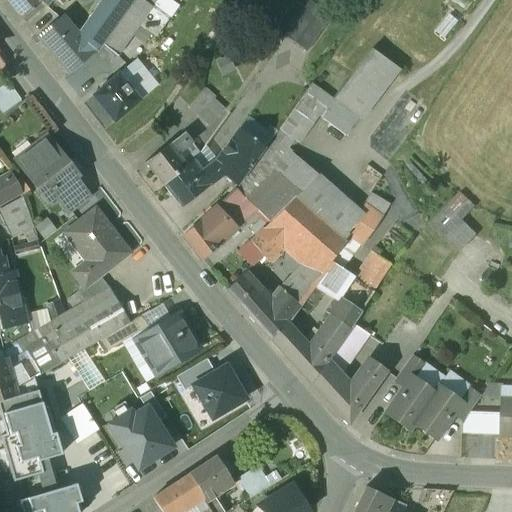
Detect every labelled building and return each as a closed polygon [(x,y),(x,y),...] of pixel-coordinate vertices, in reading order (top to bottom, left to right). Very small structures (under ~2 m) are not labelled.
[(17,0),(11,6),(22,19),(40,3),(41,2),(38,0),(17,0)] [(103,0),(78,36),(76,38),(94,52),(100,44),(130,0),(103,0)] [(141,0),(130,0),(100,44),(116,57),(139,25),(151,8),(148,6),(141,0)] [(286,11),(270,0),(264,0),(257,11),(276,25),(286,11)] [(307,3),(283,36),(305,51),(328,18),(307,3)] [(151,8),(139,25),(153,35),(165,17),(151,8)] [(78,36),(61,16),(37,37),(69,74),(94,52),(76,38),(78,36)] [(371,49),(332,100),(358,119),(397,68),(371,49)] [(134,75),(127,67),(118,74),(124,83),(134,75)] [(118,74),(117,74),(92,96),(113,122),(139,101),(139,100),(124,83),(118,74)] [(134,75),(124,83),(139,100),(148,93),(134,75)] [(7,83),(0,87),(0,110),(2,113),(20,100),(7,83)] [(332,100),(311,85),(298,102),(317,116),(344,136),(358,119),(332,100)] [(223,110),(203,90),(188,106),(208,126),(223,110)] [(298,102),(278,130),(293,141),(297,144),(317,116),(298,102)] [(238,185),(234,190),(256,210),(257,211),(269,223),(270,222),(298,193),(316,175),(287,150),(293,141),(278,130),(261,153),(238,185)] [(181,134),(145,163),(163,185),(186,167),(176,154),(189,144),(181,134)] [(235,134),(216,160),(201,173),(209,184),(222,173),(238,185),(261,153),(258,151),(254,142),(252,140),(253,139),(251,138),(250,139),(248,137),(238,136),(235,134)] [(44,138),(15,161),(50,205),(57,199),(76,184),(61,166),(64,164),(44,138)] [(199,139),(192,148),(198,156),(206,144),(199,139)] [(186,167),(163,185),(180,207),(209,184),(201,173),(192,162),(186,167)] [(358,212),(316,175),(298,193),(345,234),(359,212),(358,212)] [(7,177),(0,180),(0,202),(13,195),(7,177)] [(76,184),(57,199),(67,213),(87,198),(76,184)] [(256,210),(234,190),(215,208),(234,229),(256,210)] [(304,266),(282,291),(297,302),(311,286),(328,263),(339,249),(337,248),(345,234),(298,193),(270,222),(269,223),(250,242),(267,262),(282,246),(304,266)] [(389,205),(369,193),(364,204),(382,216),(389,205)] [(480,215),(458,194),(445,207),(467,228),(480,215)] [(22,197),(0,209),(0,219),(10,240),(33,228),(22,197)] [(364,204),(359,212),(345,234),(360,243),(382,216),(364,204)] [(467,228),(445,207),(428,225),(459,252),(475,235),(467,228)] [(215,208),(200,223),(183,237),(200,259),(234,229),(215,208)] [(109,238),(89,214),(62,235),(84,263),(70,274),(82,289),(83,290),(98,278),(129,254),(113,235),(109,238)] [(351,278),(328,263),(311,286),(321,292),(333,301),(325,314),(330,317),(346,329),(390,265),(371,251),(351,278)] [(0,273),(0,327),(22,323),(21,321),(10,271),(0,273)] [(246,274),(226,291),(236,302),(250,289),(263,302),(267,297),(246,274)] [(98,278),(83,290),(82,289),(77,293),(84,302),(108,289),(98,278)] [(84,302),(48,323),(55,335),(113,298),(108,289),(84,302)] [(263,302),(250,289),(236,302),(269,339),(282,324),(297,302),(282,291),(271,303),(267,297),(263,302)] [(55,335),(43,343),(50,355),(55,364),(56,363),(57,363),(100,339),(128,323),(114,298),(113,298),(55,335)] [(177,314),(134,340),(155,375),(198,349),(177,314)] [(128,323),(100,339),(107,350),(146,327),(139,316),(128,323)] [(307,348),(294,367),(309,383),(324,362),(343,334),(346,329),(330,317),(307,348)] [(22,323),(0,327),(0,345),(1,350),(30,333),(27,320),(21,321),(22,323)] [(48,323),(35,331),(43,343),(55,335),(48,323)] [(282,324),(269,339),(294,367),(307,348),(282,324)] [(351,332),(346,329),(343,334),(347,337),(351,332)] [(50,355),(33,366),(38,375),(55,364),(50,355)] [(410,357),(393,381),(402,388),(410,377),(413,379),(423,366),(410,357)] [(4,358),(0,359),(0,401),(15,397),(13,390),(8,371),(4,358)] [(28,359),(8,371),(13,390),(33,379),(38,375),(33,366),(28,359)] [(184,392),(192,387),(192,386),(214,373),(206,359),(197,365),(175,377),(184,392)] [(347,389),(333,410),(347,424),(384,370),(368,359),(347,389)] [(347,389),(324,362),(309,383),(323,399),(333,410),(347,389)] [(402,388),(385,413),(408,430),(412,424),(412,423),(433,394),(433,393),(442,380),(423,366),(413,379),(410,377),(402,388)] [(225,367),(214,373),(192,386),(192,387),(211,419),(245,400),(225,367)] [(433,394),(412,423),(412,424),(435,439),(453,414),(460,403),(458,401),(467,388),(447,373),(442,380),(433,393),(433,394)] [(37,390),(33,379),(13,390),(15,397),(37,390)] [(511,387),(502,387),(501,399),(511,399),(511,387)] [(467,388),(458,401),(460,403),(453,414),(463,422),(470,413),(481,397),(467,388)] [(15,397),(0,401),(0,423),(3,435),(0,435),(0,442),(12,482),(49,471),(45,459),(61,454),(46,407),(42,408),(37,390),(15,397)] [(166,417),(150,392),(140,398),(146,408),(156,424),(166,417)] [(511,399),(501,399),(501,414),(500,436),(511,436),(511,399)] [(171,447),(156,424),(146,408),(135,415),(133,411),(109,426),(137,470),(171,447)] [(501,414),(470,413),(463,422),(460,426),(460,434),(500,436),(501,414)] [(214,458),(187,476),(201,497),(200,497),(204,503),(213,497),(232,485),(226,476),(231,473),(227,466),(222,469),(214,458)] [(187,476),(152,498),(161,511),(177,511),(200,497),(201,497),(187,476)] [(75,484),(18,501),(21,511),(76,511),(74,503),(80,502),(75,484)] [(292,487),(258,508),(262,511),(301,511),(306,509),(292,487)] [(382,495),(365,488),(353,511),(376,511),(374,511),(382,495)] [(387,511),(392,501),(382,496),(374,511),(376,511),(387,511)] [(200,497),(177,511),(200,511),(203,511),(200,506),(203,503),(204,503),(200,497)] [(223,511),(213,497),(204,503),(203,503),(208,511),(223,511)] [(203,511),(200,511),(208,511),(203,503),(200,506),(203,511)]
